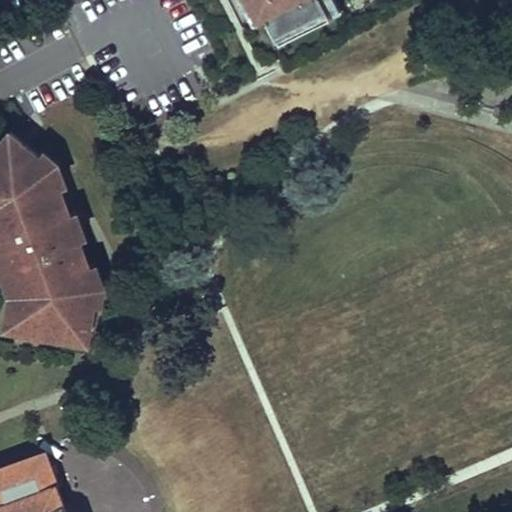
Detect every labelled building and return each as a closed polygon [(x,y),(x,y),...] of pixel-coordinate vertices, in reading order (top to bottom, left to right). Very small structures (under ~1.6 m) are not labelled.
[(250,0),(260,23),(304,0),(250,0)] [(0,263),(11,294),(7,317),(20,319),(19,329),(6,327),(5,331),(18,333),(73,342),(77,316),(90,318),(93,303),(96,286),(88,265),(79,240),(78,238),(74,240),(65,216),(69,214),(68,212),(59,187),(59,186),(52,188),(46,172),(51,166),(38,155),(10,131),(0,143),(0,263)] [(59,187),(66,184),(58,163),(42,150),(38,155),(51,166),(59,186),(59,187)] [(52,188),(59,186),(51,166),(46,172),(52,188)] [(74,240),(78,238),(69,214),(65,216),(74,240)] [(93,303),(99,304),(103,283),(95,263),(88,265),(96,286),(93,303)] [(73,342),(86,344),(90,318),(77,316),(73,342)] [(6,327),(19,329),(20,319),(7,317),(6,327)] [(75,511),(68,509),(67,510),(56,481),(55,481),(44,452),(0,468),(0,511),(75,511)]
